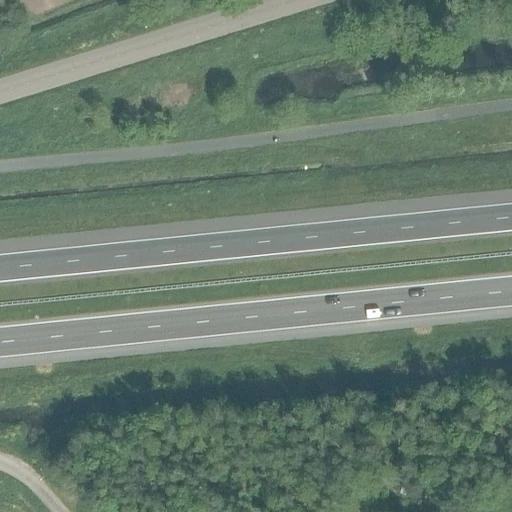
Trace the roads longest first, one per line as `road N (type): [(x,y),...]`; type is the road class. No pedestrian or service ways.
road 1 (unclassified): [(0,167),(511,105)]
road 2 (motorway): [(0,343),(511,291)]
road 3 (motorway): [(511,218),(0,269)]
road 4 (tertiary): [(0,91),(297,0)]
